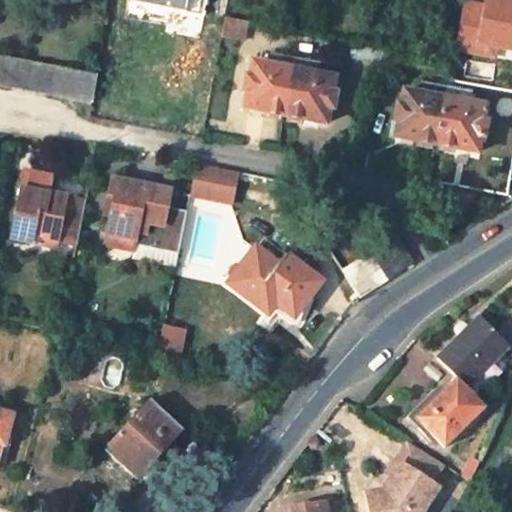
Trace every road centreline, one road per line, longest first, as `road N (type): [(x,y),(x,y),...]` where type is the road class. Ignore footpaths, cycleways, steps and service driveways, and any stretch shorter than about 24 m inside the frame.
road 1 (unknown): [(441,280),(378,202),(323,174),(0,127)]
road 2 (tertiary): [(222,511),(323,375),(388,316),(511,232)]
